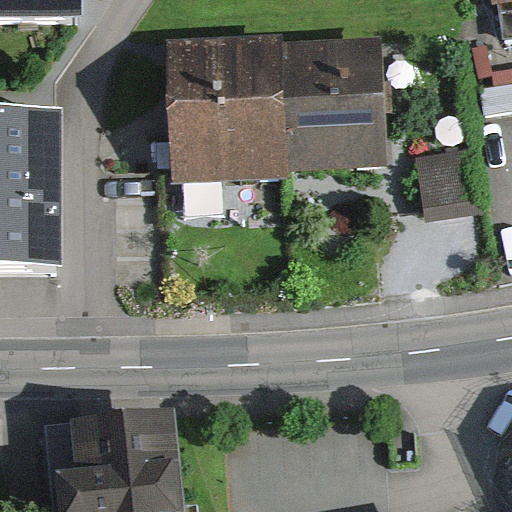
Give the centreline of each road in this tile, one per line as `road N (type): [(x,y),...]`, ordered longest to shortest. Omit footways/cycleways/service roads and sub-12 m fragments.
road 1 (tertiary): [(91,366),(328,359),(511,340)]
road 2 (residential): [(91,366),(89,94),(134,0)]
